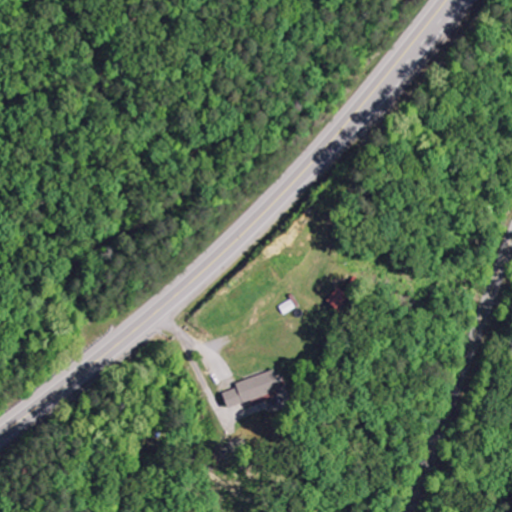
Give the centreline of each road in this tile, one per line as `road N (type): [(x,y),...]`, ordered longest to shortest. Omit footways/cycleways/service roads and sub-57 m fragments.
road 1 (trunk): [(445,0),(258,218),(144,322),(0,435)]
road 2 (tertiary): [(511,266),(414,511)]
